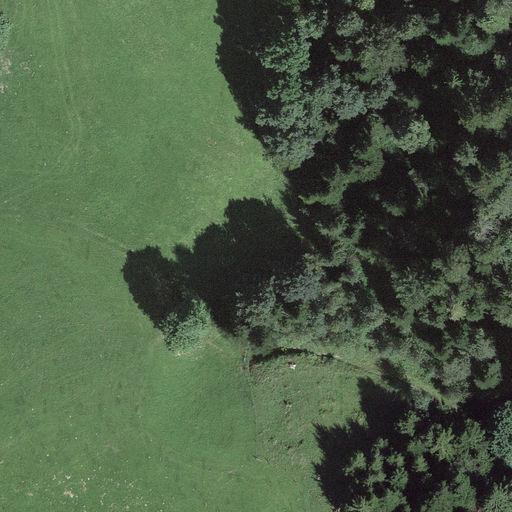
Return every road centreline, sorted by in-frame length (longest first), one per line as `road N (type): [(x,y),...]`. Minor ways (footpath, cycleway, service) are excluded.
road 1 (track): [(511,479),(442,397),(371,358),(302,340),(244,349),(218,338),(161,264),(52,217),(0,206)]
road 2 (track): [(0,204),(56,166),(70,141),(53,0)]
